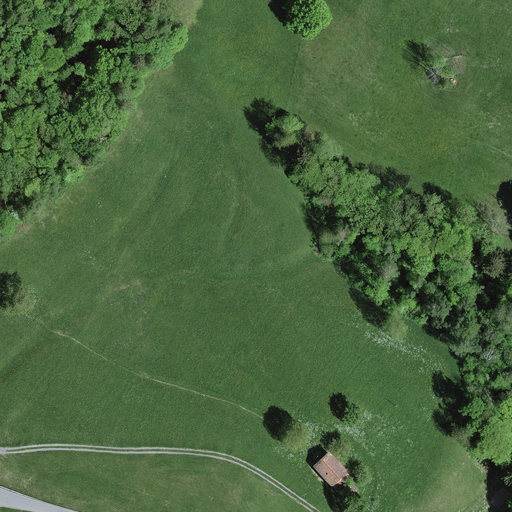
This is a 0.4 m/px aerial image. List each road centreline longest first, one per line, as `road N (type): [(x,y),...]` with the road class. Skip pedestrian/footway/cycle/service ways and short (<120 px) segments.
road 1 (track): [(355,511),(261,416),(118,364),(0,296)]
road 2 (track): [(0,450),(218,456),(316,511)]
